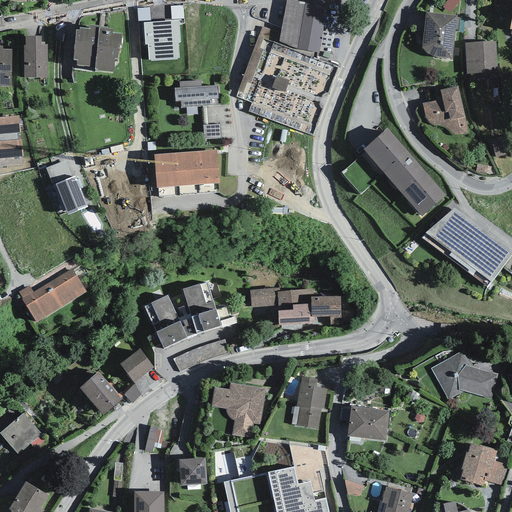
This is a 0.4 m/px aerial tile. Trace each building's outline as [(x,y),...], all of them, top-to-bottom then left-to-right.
[(311,0),(311,4),(286,1),(279,42),(296,49),(318,53),(327,0),(311,0)] [(183,5),(170,6),(171,19),(183,18),(183,5)] [(149,8),(137,8),(138,21),(150,20),(149,8)] [(457,16),(426,12),(422,48),(426,53),(436,57),(452,59),(457,16)] [(178,20),(143,23),(145,44),(148,44),(149,60),(178,58),(177,43),(180,42),(178,20)] [(107,26),(89,25),(88,28),(79,28),(79,30),(75,30),(73,60),(77,60),(76,65),(95,67),(95,71),(114,72),(115,61),(117,62),(118,51),(119,52),(120,44),(121,45),(122,34),(113,33),(113,29),(107,29),(107,26)] [(41,36),(25,36),(25,45),(24,45),(24,78),(48,78),(47,44),(41,44),(41,36)] [(496,41),(465,43),(466,74),(497,72),(496,41)] [(0,86),(11,87),(12,49),(3,49),(3,46),(0,45),(0,86)] [(289,81),(276,76),(271,88),(285,93),(289,81)] [(179,88),(174,88),(175,102),(180,101),(180,107),(218,105),(217,85),(201,86),(200,80),(179,82),(179,88)] [(442,99),(422,103),(425,116),(425,117),(427,120),(428,121),(430,123),(432,124),(433,124),(436,125),(439,124),(440,124),(442,125),(444,125),(446,127),(448,129),(450,131),(452,133),(454,134),(456,135),(459,135),(461,135),(468,133),(458,86),(440,90),(442,99)] [(0,140),(19,139),(19,132),(20,132),(18,116),(0,117),(0,140)] [(220,125),(203,126),(204,139),(221,138),(220,125)] [(387,129),(363,150),(422,216),(445,196),(387,129)] [(0,166),(22,165),(21,156),(23,156),(21,139),(19,139),(0,140),(0,166)] [(217,150),(154,155),(156,188),(219,183),(217,150)] [(87,206),(75,176),(55,183),(68,215),(87,206)] [(511,254),(511,251),(454,207),(426,233),(492,283),(511,254)] [(86,292),(72,268),(33,292),(29,285),(19,292),(23,298),(21,299),(36,323),(86,292)] [(167,296),(144,306),(164,348),(187,337),(196,333),(221,325),(207,282),(183,290),(189,313),(186,314),(183,306),(178,308),(181,317),(178,318),(167,296)] [(279,287),(249,291),(251,309),(278,306),(277,292),(279,291),(279,287)] [(279,291),(277,292),(278,306),(278,311),(293,310),(292,305),(311,304),(310,298),(313,297),(312,289),(279,291)] [(313,297),(310,298),(311,304),(311,317),(313,317),(341,318),(340,297),(313,297)] [(278,311),(279,326),(310,324),(310,322),(314,322),(313,317),(311,317),(311,304),(292,305),(293,310),(278,311)] [(198,348),(172,359),(180,371),(203,361),(228,353),(224,339),(198,348)] [(154,367),(140,349),(120,364),(134,382),(154,367)] [(431,368),(448,400),(463,392),(491,399),(498,374),(471,367),(462,351),(431,368)] [(121,399),(97,372),(79,388),(103,415),(121,399)] [(317,379),(301,377),(296,407),(300,408),(297,426),(318,430),(322,408),(324,409),(327,390),(316,388),(317,379)] [(266,389),(230,383),(230,390),(214,387),(211,407),(226,409),(226,411),(227,413),(228,415),(229,417),(231,419),(233,420),(234,420),(232,435),(251,438),(253,423),(260,424),(266,389)] [(389,411),(351,406),(347,436),(386,441),(389,411)] [(46,439),(23,413),(0,433),(18,454),(30,443),(35,449),(46,439)] [(471,443),(468,453),(466,452),(461,469),(463,470),(460,480),(483,486),(485,481),(502,486),(508,465),(494,461),(497,451),(471,443)] [(205,458),(179,459),(180,486),(207,484),(205,458)] [(293,468),(223,483),(229,511),(327,511),(325,499),(314,501),(309,482),(297,484),(293,468)] [(48,496),(26,482),(9,509),(13,511),(42,511),(44,510),(41,508),(48,496)] [(345,496),(361,499),(363,486),(348,483),(345,496)] [(382,503),(387,504),(409,510),(413,494),(386,487),(382,503)] [(162,511),(163,492),(133,492),(133,511),(162,511)] [(448,503),(443,504),(445,511),(470,511),(465,506),(459,504),(452,502),(448,503)]
